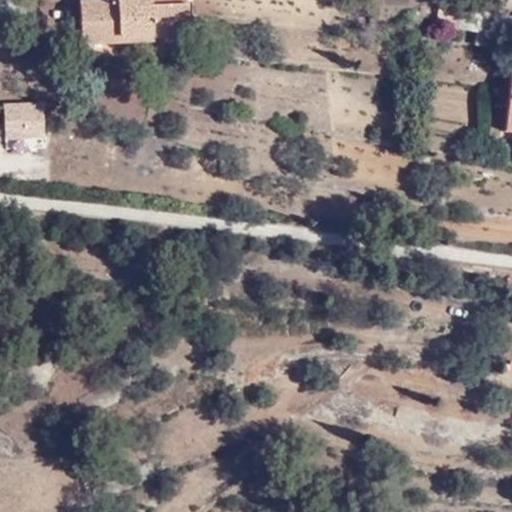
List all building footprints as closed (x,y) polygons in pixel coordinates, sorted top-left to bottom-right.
[(187,0),(176,0),(153,1),(133,2),(132,0),(80,0),(81,36),(151,34),(151,29),(188,26),(187,0)] [(456,28),(459,10),(442,7),(437,30),(455,33),(456,28)] [(511,20),(459,10),(456,28),(474,30),(472,43),(505,49),(511,20)] [(1,104),(3,142),(43,139),(41,101),(1,104)] [(511,274),(506,274),(503,288),(511,290),(511,274)]
